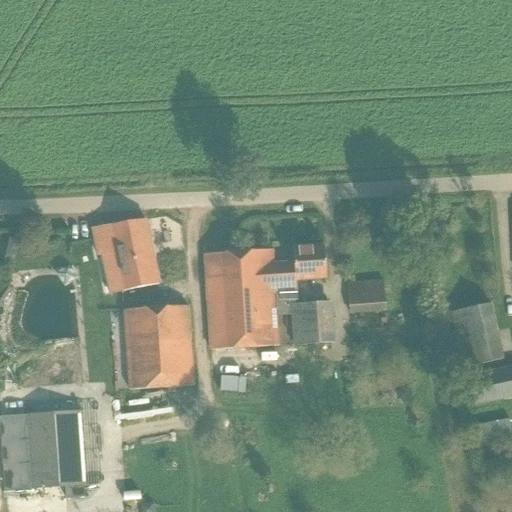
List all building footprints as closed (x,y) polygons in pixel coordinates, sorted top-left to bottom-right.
[(121,292),(158,285),(145,221),(92,229),(97,256),(113,253),(121,292)] [(204,255),(205,275),(210,351),(277,346),(275,309),(280,309),(279,303),(285,303),(285,304),(296,303),(294,280),(326,278),(324,247),(292,250),(293,263),(273,265),(272,251),(204,255)] [(347,285),(348,305),(349,316),(385,313),(383,282),(347,285)] [(330,302),(289,305),(292,345),(333,342),(330,302)] [(451,313),(455,332),(463,367),(501,359),(489,304),(451,313)] [(103,312),(105,332),(112,450),(156,447),(153,388),(192,386),(187,307),(103,312)] [(511,389),(511,361),(464,372),(470,399),(506,391),(511,389)] [(406,402),(410,396),(403,390),(398,396),(406,402)] [(30,491),(85,487),(79,413),(24,417),(30,491)]
